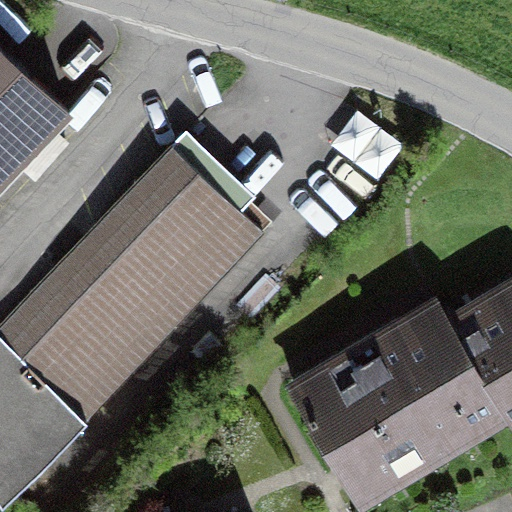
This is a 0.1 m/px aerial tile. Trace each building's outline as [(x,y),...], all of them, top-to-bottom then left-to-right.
[(0,48),(0,175),(64,107),(0,48)] [(361,109),(339,142),(381,168),(402,135),(361,109)] [(0,346),(76,417),(263,216),(173,133),(0,320),(0,346)] [(511,434),(511,270),(508,264),(436,307),(424,287),(273,377),(353,503),(500,415),(511,435),(511,434)] [(0,346),(0,496),(76,417),(0,346)]
